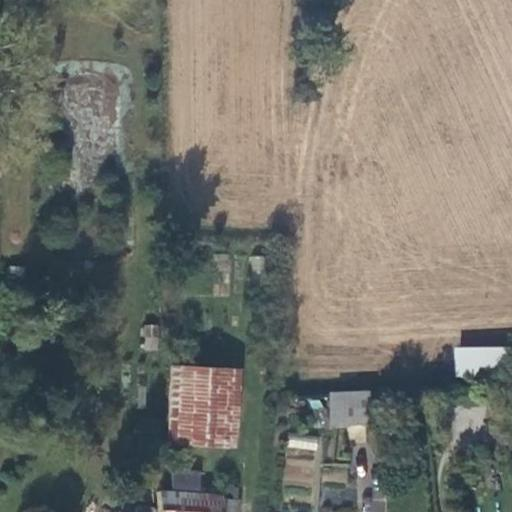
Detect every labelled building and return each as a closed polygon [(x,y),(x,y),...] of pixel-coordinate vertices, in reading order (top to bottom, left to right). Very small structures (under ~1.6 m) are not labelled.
[(144,324),(141,349),(157,350),(160,326),(144,324)] [(511,344),(456,346),(457,374),(511,372),(511,344)] [(234,445),(238,370),(171,366),(167,442),(174,442),(191,443),(234,445)] [(334,425),(353,424),(352,391),(333,392),(334,425)] [(371,423),(369,391),(352,391),(353,424),(371,423)] [(480,429),(483,409),(456,405),(453,425),(480,429)] [(288,434),(286,451),(316,454),(318,438),(288,434)] [(190,465),(191,443),(174,442),(173,464),(190,465)] [(173,472),(172,489),(200,490),(201,472),(173,472)] [(236,511),(238,498),(157,490),(154,511),(236,511)]
